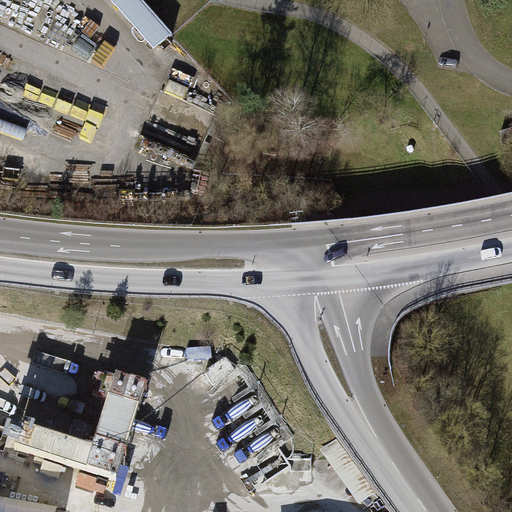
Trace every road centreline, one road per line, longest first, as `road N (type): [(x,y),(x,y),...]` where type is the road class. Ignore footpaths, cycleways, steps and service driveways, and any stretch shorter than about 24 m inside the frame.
road 1 (track): [(511,215),(412,78),(359,33),(304,9),(239,0)]
road 2 (secondary): [(0,269),(180,284),(311,281)]
road 3 (secondary): [(304,242),(137,245),(0,234)]
road 4 (tertiary): [(428,511),(335,370),(311,281)]
road 5 (secondary): [(511,216),(304,242)]
road 6 (secondary): [(311,281),(511,251)]
